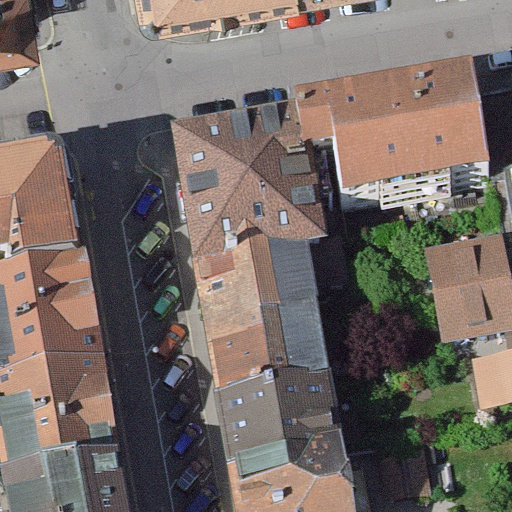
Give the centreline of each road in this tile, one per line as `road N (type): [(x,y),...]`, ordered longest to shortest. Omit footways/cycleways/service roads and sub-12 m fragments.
road 1 (residential): [(153,511),(104,214),(110,138),(99,82)]
road 2 (residential): [(511,10),(99,82)]
